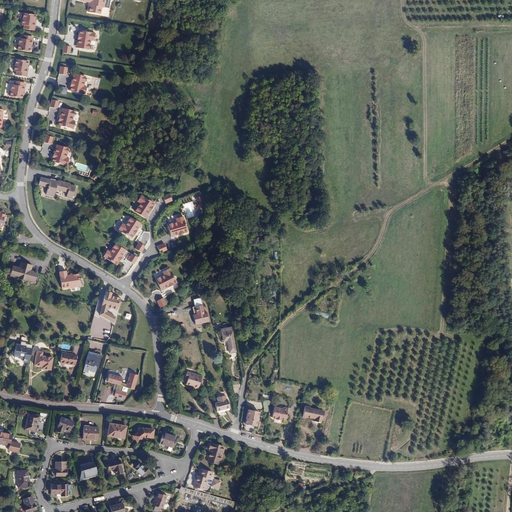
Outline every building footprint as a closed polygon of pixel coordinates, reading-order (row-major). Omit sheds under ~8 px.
[(88,5),(87,12),(99,14),(101,7),(103,7),(103,0),(78,0),(79,0),(90,3),(90,5),(88,5)] [(34,28),(36,13),(24,11),(23,12),(22,15),(23,15),(22,23),(24,23),(24,26),(34,28)] [(95,32),(78,30),(76,44),(78,44),(78,47),(88,48),(89,43),(90,43),(91,39),(93,40),(95,32)] [(30,50),(33,35),(23,33),(22,36),(20,36),(19,43),(17,44),(17,46),(18,48),(30,50)] [(71,47),(64,46),(63,53),(70,54),(71,47)] [(26,78),(28,62),(16,60),(14,61),(14,63),(15,65),(14,71),(16,72),(15,76),(26,78)] [(69,68),(61,67),(61,74),(68,75),(69,68)] [(75,77),(72,91),(88,95),(89,88),(87,87),(87,83),(86,83),(88,77),(78,75),(77,77),(75,77)] [(22,99),(24,84),(15,82),(14,85),(12,85),(11,91),(9,92),(9,95),(10,98),(22,99)] [(59,102),(52,100),(50,107),(58,109),(59,102)] [(62,111),(58,125),(73,129),(75,122),(73,121),(73,117),(72,117),(74,111),(64,109),(64,111),(62,111)] [(53,138),(46,136),(44,142),(50,145),(53,138)] [(55,148),(51,162),(67,167),(69,159),(66,159),(67,155),(66,155),(67,149),(58,146),(57,148),(55,148)] [(48,188),(46,195),(54,197),(56,190),(68,193),(67,198),(72,200),(75,188),(71,186),(71,185),(58,182),(58,183),(46,180),(44,187),(48,188)] [(169,195),(162,198),(165,205),(172,202),(169,195)] [(155,204),(141,196),(137,202),(139,204),(137,207),(139,208),(136,212),(144,218),(145,216),(147,217),(155,204)] [(119,231),(133,239),(140,226),(139,226),(140,223),(132,218),(128,223),(127,223),(125,226),(123,225),(119,231)] [(188,232),(181,218),(174,221),(175,223),(171,225),(172,226),(167,228),(171,237),(173,237),(174,238),(188,232)] [(139,242),(135,248),(141,252),(145,246),(139,242)] [(166,250),(164,243),(157,246),(160,253),(166,250)] [(104,257),(118,265),(125,252),(124,251),(125,249),(116,244),(113,249),(112,249),(110,252),(108,250),(104,257)] [(132,254),(128,260),(134,264),(138,257),(132,254)] [(32,265),(20,262),(19,267),(12,265),(9,274),(34,282),(37,273),(30,271),(32,265)] [(177,282),(171,268),(164,271),(165,273),(161,275),(162,276),(156,278),(161,288),(163,287),(164,289),(177,282)] [(59,273),(61,290),(79,288),(78,275),(66,276),(66,272),(59,273)] [(99,319),(114,323),(116,317),(107,312),(108,307),(118,310),(121,299),(119,298),(119,297),(115,296),(114,297),(110,297),(110,293),(104,292),(103,296),(100,308),(101,308),(99,319)] [(165,304),(163,297),(156,300),(159,307),(165,304)] [(236,352),(231,328),(221,330),(223,342),(227,342),(229,353),(236,352)] [(28,361),(31,349),(25,348),(26,346),(15,345),(14,356),(24,358),(23,361),(28,361)] [(37,351),(36,355),(35,355),(34,365),(45,366),(45,369),(50,370),(52,357),(42,356),(42,351),(37,351)] [(76,355),(61,353),(60,363),(74,365),(76,355)] [(95,371),(96,367),(98,368),(100,359),(96,357),(96,356),(88,354),(83,371),(88,372),(88,370),(95,371)] [(185,378),(187,378),(186,384),(193,386),(192,388),(198,390),(202,376),(186,372),(185,378)] [(139,375),(130,373),(127,387),(135,389),(139,375)] [(123,377),(109,374),(107,382),(121,385),(123,377)] [(127,392),(117,390),(115,397),(126,399),(127,392)] [(227,400),(214,403),(216,411),(229,408),(227,400)] [(276,419),(276,420),(280,421),(280,419),(284,420),(285,419),(286,419),(286,417),(285,415),(287,408),(282,407),(280,409),(273,407),(271,418),(276,419)] [(322,421),(324,412),(309,409),(309,408),(304,407),(302,418),(307,418),(307,417),(314,419),(314,421),(320,422),(320,420),(322,421)] [(258,412),(247,410),(244,424),(256,426),(258,412)] [(40,416),(27,414),(25,429),(35,431),(37,421),(39,421),(40,416)] [(73,421),(61,417),(56,431),(63,433),(64,430),(69,432),(73,421)] [(126,427),(109,424),(107,435),(124,438),(126,427)] [(83,439),(97,440),(98,427),(88,427),(88,428),(84,428),(83,439)] [(137,442),(144,437),(152,439),(153,430),(141,428),(132,435),(137,442)] [(0,443),(7,445),(6,450),(18,452),(20,444),(10,442),(11,435),(0,432),(0,443)] [(176,437),(162,433),(159,443),(173,447),(176,437)] [(219,460),(223,447),(210,443),(209,449),(207,457),(219,460)] [(120,460),(106,463),(108,470),(113,469),(115,474),(123,472),(120,460)] [(65,476),(65,462),(55,462),(55,468),(56,468),(56,476),(65,476)] [(80,467),(80,480),(97,475),(93,463),(80,467)] [(139,463),(134,468),(143,477),(150,470),(145,466),(144,467),(139,463)] [(203,490),(207,479),(209,480),(212,473),(201,469),(199,477),(197,476),(193,487),(203,490)] [(27,470),(17,471),(18,488),(29,487),(27,470)] [(218,489),(220,481),(212,479),(209,487),(218,489)] [(67,485),(50,485),(51,494),(61,494),(61,496),(67,496),(67,485)] [(166,496),(156,493),(152,506),(162,509),(166,496)] [(27,511),(35,509),(31,497),(23,500),(26,506),(24,507),(25,511),(27,511)]
